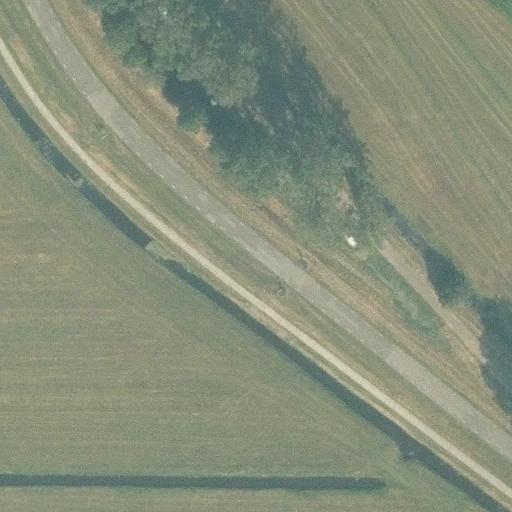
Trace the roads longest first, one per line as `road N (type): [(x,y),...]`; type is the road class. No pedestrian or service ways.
road 1 (tertiary): [(511,454),(139,147),(32,0)]
road 2 (unclassified): [(511,392),(175,37)]
